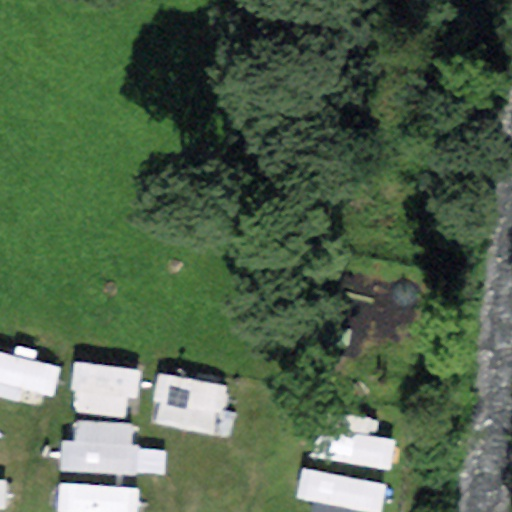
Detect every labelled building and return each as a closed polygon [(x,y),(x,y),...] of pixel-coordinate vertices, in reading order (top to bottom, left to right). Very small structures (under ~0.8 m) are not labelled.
[(0,351),(0,392),(50,405),(60,366),(0,351)] [(132,419),(134,368),(77,365),(74,416),(132,419)] [(157,379),(153,424),(227,430),(231,385),(157,379)] [(135,475),(137,424),(69,421),(67,472),(135,475)] [(136,511),(138,491),(63,487),(61,511),(136,511)]
